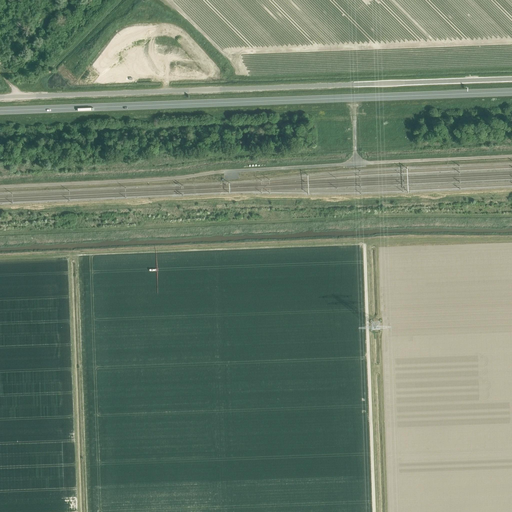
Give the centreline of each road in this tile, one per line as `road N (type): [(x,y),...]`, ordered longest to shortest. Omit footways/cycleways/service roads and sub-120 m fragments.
road 1 (trunk): [(511,91),(0,110)]
road 2 (unclassified): [(0,97),(511,79)]
road 3 (track): [(223,171),(0,186)]
road 4 (track): [(374,162),(511,156)]
